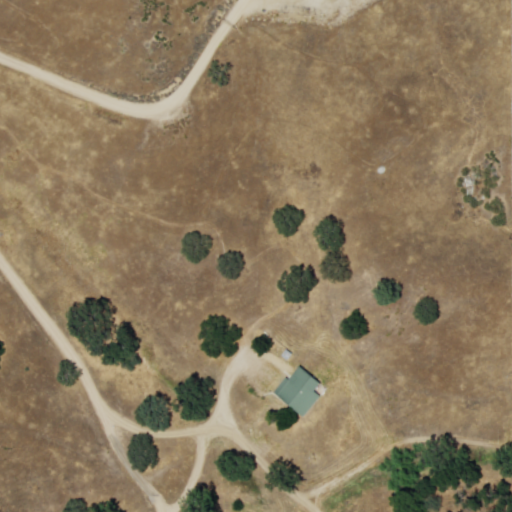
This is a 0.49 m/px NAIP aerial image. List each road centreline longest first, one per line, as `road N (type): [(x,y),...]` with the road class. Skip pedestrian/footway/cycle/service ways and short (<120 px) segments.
road 1 (residential): [(167,511),(126,465),(55,335),(0,259),(137,113),(181,97),(244,0)]
road 2 (residential): [(511,449),(431,441),(393,449),(299,498),(219,421),(180,505),(169,511)]
